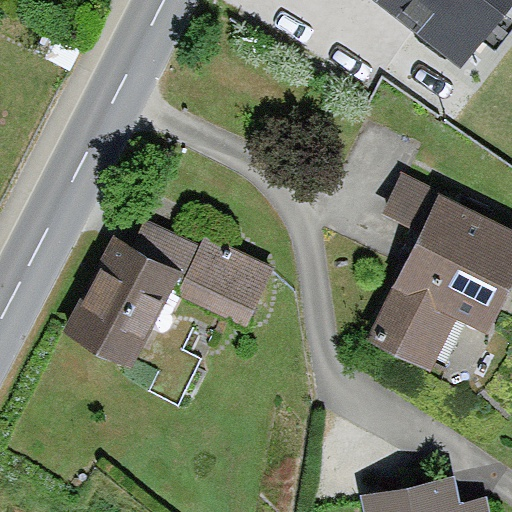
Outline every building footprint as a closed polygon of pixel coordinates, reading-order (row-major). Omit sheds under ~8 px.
[(511,0),(409,0),(474,52),(511,4),(511,0)] [(432,228),(384,319),(484,371),(511,316),(511,215),(412,163),(389,206),(432,228)] [(191,281),(259,319),(293,257),(225,220),(191,281)] [(129,225),(77,319),(148,357),(191,281),(199,264),(129,225)] [(381,511),(511,511),(511,466),(378,483),(381,511)]
